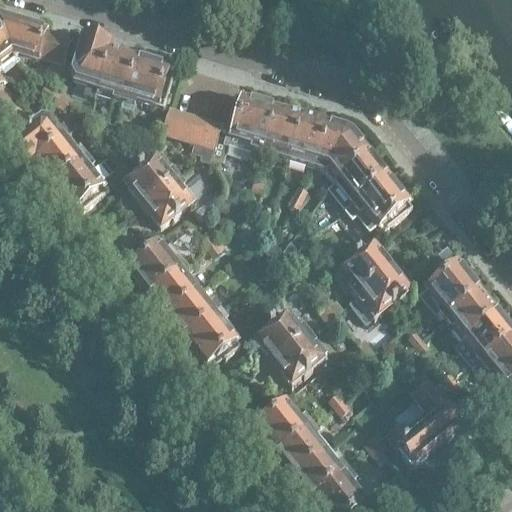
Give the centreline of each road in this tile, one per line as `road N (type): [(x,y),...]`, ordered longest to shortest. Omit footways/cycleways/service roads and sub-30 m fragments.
road 1 (residential): [(43,0),(375,98),(511,267)]
road 2 (tertiary): [(232,511),(0,220)]
